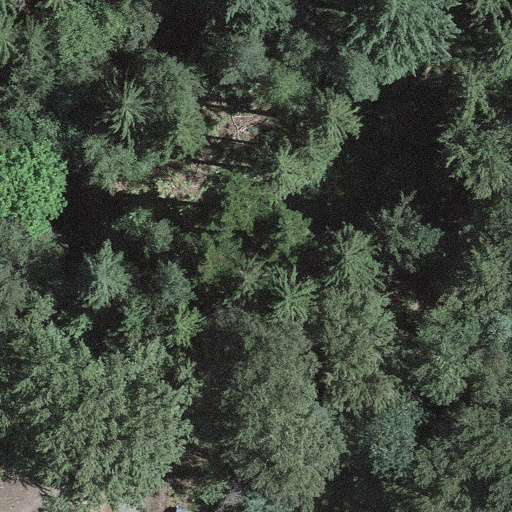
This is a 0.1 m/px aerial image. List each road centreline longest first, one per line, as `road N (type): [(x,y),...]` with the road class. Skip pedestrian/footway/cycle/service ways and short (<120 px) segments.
road 1 (track): [(139,367),(96,349),(62,305),(49,256),(46,189),(62,134),(81,106),(183,0)]
road 2 (track): [(511,182),(416,253),(268,343),(184,371),(139,367)]
road 3 (track): [(126,511),(139,367)]
